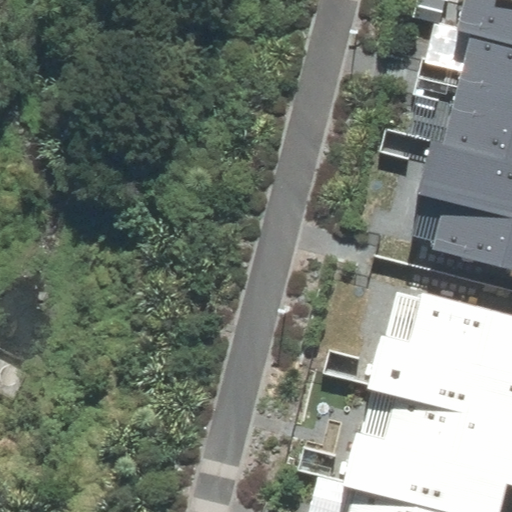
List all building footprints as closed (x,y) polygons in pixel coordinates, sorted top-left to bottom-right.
[(497,0),(478,0),(459,74),(511,87),(511,3),(499,0),(497,0)] [(439,153),(459,158),(511,171),(511,87),(459,74),(439,153)] [(511,171),(459,158),(439,236),(511,254),(511,171)] [(511,304),(402,278),(382,361),(511,391),(511,304)] [(511,391),(382,361),(362,443),(508,479),(511,469),(511,391)] [(501,509),(508,479),(362,443),(344,511),(478,511),(480,504),(501,509)]
